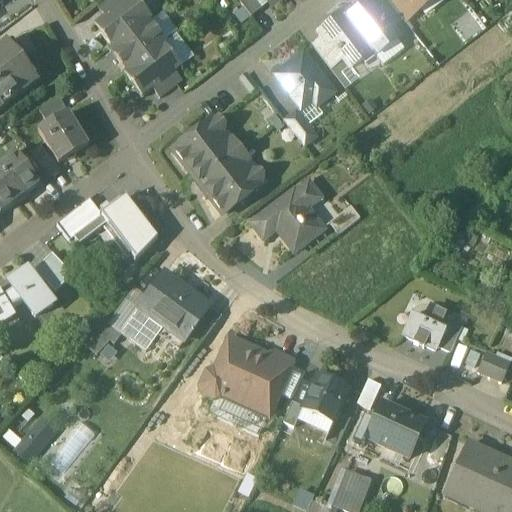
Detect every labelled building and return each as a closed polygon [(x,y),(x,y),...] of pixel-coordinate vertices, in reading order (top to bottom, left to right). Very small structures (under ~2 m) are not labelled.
[(105,20),(94,27),(112,50),(149,22),(152,19),(137,0),(130,0),(128,2),(105,20)] [(125,0),(110,0),(97,10),(105,20),(128,2),(125,0)] [(262,11),(254,0),(240,0),(238,2),(251,19),(262,11)] [(403,23),(385,0),(383,0),(375,6),(388,23),(384,25),(390,33),(403,23)] [(385,0),(403,23),(404,24),(417,13),(406,0),(385,0)] [(434,0),(406,0),(417,13),(434,0)] [(372,2),(347,22),(372,54),(375,58),(397,41),(390,33),(384,25),(388,23),(375,6),(372,2)] [(347,22),(343,17),(319,36),(323,41),(334,56),(337,53),(345,63),(351,70),(372,54),(347,22)] [(112,50),(110,52),(127,74),(166,44),(149,22),(112,50)] [(334,56),(323,41),(313,49),(331,73),(345,63),(337,53),(334,56)] [(127,74),(125,76),(143,100),(153,92),(176,74),(184,68),(166,44),(127,74)] [(6,45),(0,49),(0,110),(36,84),(6,45)] [(304,56),(275,78),(300,112),(312,103),(317,109),(334,96),(304,56)] [(176,74),(153,92),(160,101),(183,83),(176,74)] [(60,103),(39,116),(46,126),(66,113),(60,103)] [(300,112),(296,115),(307,130),(323,118),(317,109),(312,103),(300,112)] [(307,130),(296,115),(285,124),(304,149),(315,141),(307,130)] [(69,117),(38,136),(58,168),(89,149),(69,117)] [(229,144),(224,137),(223,137),(224,129),(221,125),(214,124),(200,135),(199,133),(190,141),(191,142),(174,155),(175,156),(173,158),(184,171),(185,170),(210,202),(209,203),(219,217),(221,216),(222,217),(239,205),(240,206),(249,198),(248,197),(262,187),(262,186),(263,179),(260,175),(252,174),(252,173),(247,167),(245,166),(244,168),(237,167),(227,153),(228,146),(229,146),(229,144)] [(0,168),(0,215),(2,218),(40,188),(16,156),(0,168)] [(308,186),(295,196),(294,195),(251,228),(263,244),(276,234),(294,257),(324,233),(307,212),(321,202),(308,186)] [(147,221),(134,209),(132,211),(124,201),(101,218),(100,219),(106,227),(136,265),(156,243),(143,225),(147,221)] [(89,203),(57,228),(69,244),(74,241),(79,248),(106,227),(100,219),(101,218),(89,203)] [(351,210),(329,227),(338,239),(360,221),(351,210)] [(52,256),(35,273),(36,275),(45,284),(55,294),(73,278),(52,256)] [(36,275),(31,278),(27,273),(10,287),(14,293),(1,303),(0,300),(0,327),(12,320),(8,313),(23,304),(35,320),(53,306),(39,289),(45,284),(36,275)] [(186,296),(163,280),(139,312),(165,331),(171,323),(189,337),(199,323),(201,325),(204,321),(202,320),(210,309),(188,293),(186,296)] [(419,311),(415,313),(412,316),(410,320),(412,321),(412,320),(424,325),(431,310),(427,309),(423,309),(419,311)] [(451,319),(431,310),(424,325),(412,320),(412,321),(404,339),(415,344),(414,346),(424,351),(425,349),(435,354),(450,322),(451,319)] [(147,355),(165,331),(139,312),(121,336),(147,355)] [(103,320),(82,344),(97,358),(119,333),(103,320)] [(463,329),(450,322),(437,350),(450,356),(463,329)] [(272,362),(231,344),(217,375),(215,374),(208,376),(201,391),(204,397),(216,403),(222,400),(225,401),(225,400),(269,420),(282,389),(263,381),(272,362)] [(510,365),(486,355),(477,377),(501,387),(510,365)] [(293,366),(274,358),(272,362),(263,381),(282,389),(293,366)] [(348,392),(318,378),(303,411),(302,413),(332,427),(348,392)] [(381,389),(368,384),(358,407),(370,412),(381,389)] [(303,411),(293,406),(283,427),(294,432),(302,413),(303,411)] [(421,427),(383,409),(384,408),(381,407),(373,425),(365,442),(408,461),(424,426),(422,425),(421,427)] [(373,425),(363,421),(356,437),(365,442),(373,425)] [(40,431),(13,461),(25,471),(51,441),(40,431)] [(511,511),(511,466),(469,446),(447,492),(490,511),(511,511)] [(369,472),(372,461),(357,457),(354,468),(369,472)] [(352,477),(338,511),(341,511),(357,511),(369,485),(352,477)] [(311,497),(302,493),(297,503),(306,507),(311,497)]
